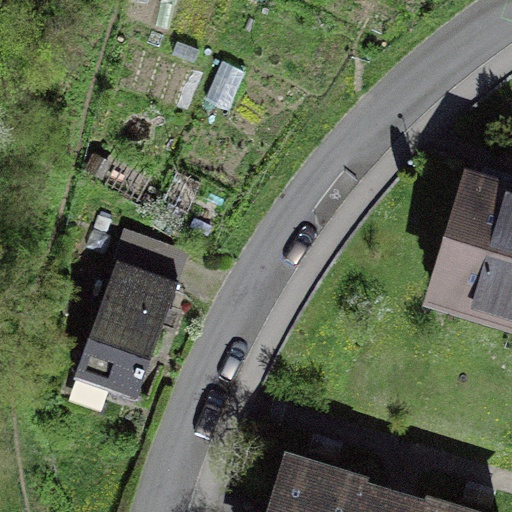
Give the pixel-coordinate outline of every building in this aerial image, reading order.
[(221,64),(200,109),(223,120),(244,75),(221,64)] [(104,155),(90,183),(118,196),(131,168),(104,155)] [(172,176),(158,210),(189,222),(203,188),(172,176)] [(511,195),(470,183),(434,298),(511,322),(511,195)] [(118,261),(77,376),(136,397),(149,362),(178,282),(118,261)] [(362,487),(287,464),(271,511),(442,511),(427,507),(425,511),(408,507),(409,504),(396,500),(383,496),(382,499),(361,492),(362,487)]
